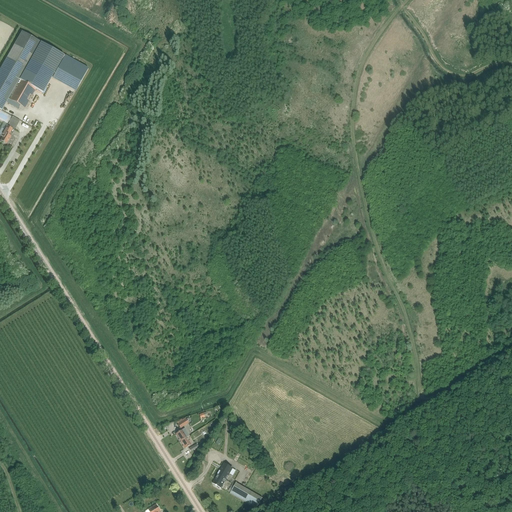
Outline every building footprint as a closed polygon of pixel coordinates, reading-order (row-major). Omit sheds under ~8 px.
[(44,74),(51,79),(64,56),(22,32),(0,69),(0,109),(2,110),(8,99),(24,108),(44,74)] [(88,70),(73,62),(63,79),(78,88),(88,70)] [(13,130),(18,122),(11,118),(7,126),(1,136),(3,137),(1,141),(6,144),(11,136),(12,134),(11,133),(13,129),(13,130)] [(180,429),(188,424),(186,419),(177,424),(180,429)] [(186,438),(188,437),(189,436),(184,428),(176,434),(180,441),(186,438)] [(191,445),(186,438),(180,441),(185,449),(191,445)] [(224,463),(212,483),(221,488),(233,468),(224,463)] [(229,489),(232,490),(230,494),(256,509),(262,498),(236,483),(235,485),(232,483),(229,489)]
